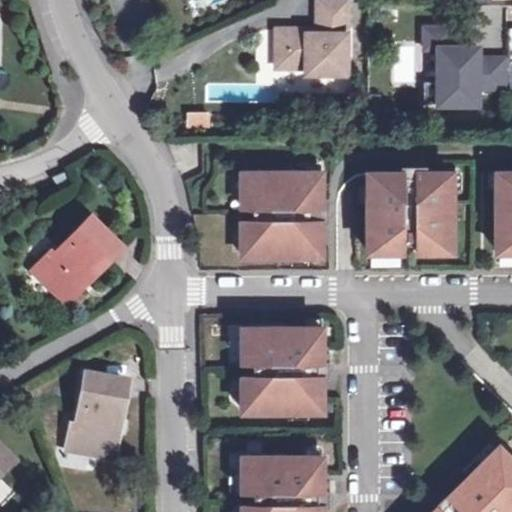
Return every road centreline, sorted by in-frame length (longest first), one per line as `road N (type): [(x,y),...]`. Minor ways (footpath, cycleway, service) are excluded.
road 1 (residential): [(364,511),(358,293)]
road 2 (residential): [(172,511),(161,294)]
road 3 (residential): [(161,294),(155,196),(96,112)]
road 4 (residential): [(161,294),(358,293)]
road 5 (residential): [(161,294),(0,382)]
road 6 (residential): [(358,293),(511,294)]
road 7 (residential): [(0,180),(57,155),(96,112)]
